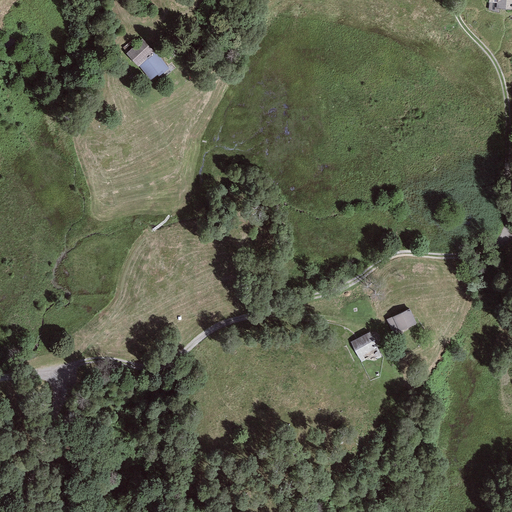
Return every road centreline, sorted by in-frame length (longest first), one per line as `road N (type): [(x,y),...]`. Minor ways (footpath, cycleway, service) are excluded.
road 1 (unclassified): [(503,242),(466,254),(394,255),(337,290),(217,325),(155,368),(96,359),(0,378)]
road 2 (track): [(451,0),(502,82),(503,242),(511,237)]
road 3 (track): [(63,368),(24,511)]
